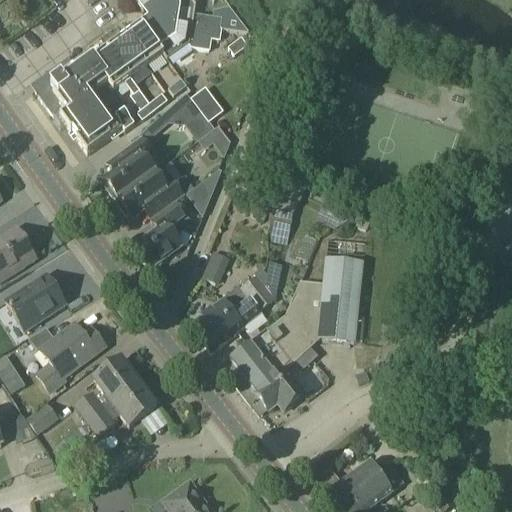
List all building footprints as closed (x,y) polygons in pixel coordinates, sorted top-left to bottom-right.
[(131,0),(142,15),(145,13),(162,0),(131,0)] [(162,0),(145,13),(152,23),(219,34),(221,23),(193,19),(194,10),(187,0),(162,0)] [(142,30),(142,31),(162,59),(161,59),(166,65),(188,49),(190,52),(208,55),(209,43),(217,44),(219,34),(152,23),(142,30)] [(140,27),(123,40),(145,71),(161,59),(162,59),(142,31),(142,30),(140,27)] [(123,40),(107,52),(129,83),(145,71),(123,40)] [(246,51),(240,43),(227,53),(233,61),(246,51)] [(88,60),(112,95),(123,87),(133,100),(138,96),(129,83),(107,52),(91,63),(88,60)] [(36,96),(34,98),(51,122),(57,117),(60,120),(58,121),(86,159),(118,136),(117,135),(120,132),(123,137),(133,131),(108,96),(111,94),(112,95),(88,60),(72,72),(66,64),(36,86),(38,89),(36,96)] [(180,86),(167,96),(173,102),(185,92),(180,86)] [(204,93),(189,104),(207,128),(222,117),(204,93)] [(161,101),(136,120),(141,127),(166,107),(161,101)] [(213,135),(207,128),(199,117),(185,130),(197,147),(213,135)] [(111,179),(101,186),(115,205),(154,177),(145,166),(153,160),(141,143),(104,170),(111,179)] [(270,214),(290,224),(306,192),(274,176),(265,196),(276,201),(270,214)] [(154,177),(115,205),(131,227),(143,218),(148,226),(183,201),(172,186),(164,191),(154,177)] [(276,201),(265,196),(244,185),(231,211),(263,228),(270,214),(276,201)] [(155,235),(130,253),(148,278),(181,253),(169,236),(186,223),(175,208),(183,201),(148,226),(155,235)] [(326,207),(316,225),(334,235),(358,224),(326,207)] [(0,285),(34,264),(14,233),(0,242),(0,285)] [(242,356),(221,373),(234,389),(359,292),(363,247),(328,243),(324,290),(300,288),(285,322),(249,350),(246,346),(239,351),(242,356)] [(221,305),(188,331),(199,344),(279,281),(282,271),(269,268),(267,279),(261,272),(253,279),(256,282),(240,294),(238,291),(221,304),(221,305)] [(214,288),(217,280),(204,274),(201,282),(214,288)] [(45,281),(4,306),(23,337),(64,312),(45,281)] [(279,281),(199,344),(210,358),(242,333),(240,330),(274,304),(279,281)] [(359,292),(234,389),(246,405),(284,376),(283,375),(318,344),(353,348),(359,292)] [(47,334),(31,345),(49,370),(36,380),(48,397),(63,386),(61,383),(103,351),(89,333),(80,340),(73,330),(55,343),(47,334)] [(90,401),(75,412),(85,427),(137,388),(120,365),(92,385),(101,398),(93,404),(90,401)] [(284,376),(246,405),(259,422),(276,408),(283,416),(303,400),(284,376)] [(355,383),(357,388),(367,384),(364,376),(355,379),(354,380),(355,383)] [(137,388),(85,427),(96,442),(112,430),(110,427),(118,421),(127,433),(155,412),(137,388)] [(45,409),(32,419),(43,433),(55,424),(45,409)] [(18,418),(4,422),(10,438),(28,431),(18,418)] [(432,439),(415,450),(421,461),(438,450),(432,439)] [(70,441),(57,451),(67,465),(74,463),(82,457),(70,441)] [(316,488),(315,492),(320,499),(324,499),(327,497),(337,511),(339,511),(380,483),(368,467),(338,489),(332,480),(328,479),(316,488)] [(460,475),(447,484),(463,507),(476,498),(460,475)] [(380,483),(339,511),(372,511),(391,499),(380,483)] [(444,486),(427,498),(436,511),(450,511),(458,506),(444,486)] [(206,511),(189,487),(162,507),(166,511),(206,511)] [(86,493),(89,511),(108,511),(104,489),(86,493)]
